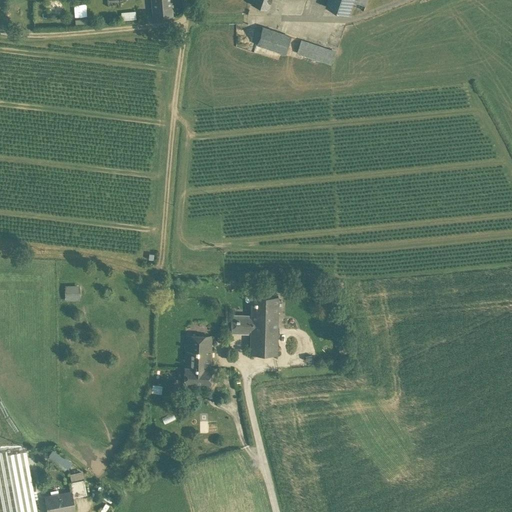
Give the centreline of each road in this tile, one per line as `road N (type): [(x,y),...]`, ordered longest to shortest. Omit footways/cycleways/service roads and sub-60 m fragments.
road 1 (track): [(161,271),(186,0)]
road 2 (track): [(407,0),(349,20),(187,20)]
